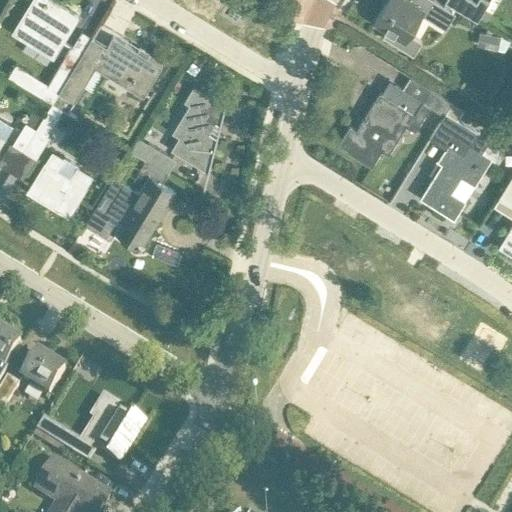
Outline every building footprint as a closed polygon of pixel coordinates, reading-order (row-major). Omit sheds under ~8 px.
[(35,0),(33,0),(15,31),(53,54),(78,13),(56,0),(45,0),(42,4),(35,0)] [(387,28),(383,35),(413,54),(422,40),(409,32),(421,13),(426,16),(430,9),(442,17),(448,7),(437,0),(386,0),(374,20),(387,28)] [(477,0),(477,1),(475,0),(445,0),(478,21),(490,0),(477,0)] [(488,31),(485,45),(504,49),(511,39),(500,33),(500,34),(491,32),(488,31)] [(82,52),(65,81),(53,101),(64,108),(91,64),(143,95),(162,65),(113,35),(107,45),(93,37),(94,35),(93,34),(82,52)] [(54,74),(65,81),(82,52),(72,46),(54,74)] [(403,87),(396,83),(388,95),(380,91),(357,128),(350,124),(338,143),(372,165),(382,149),(388,153),(399,137),(392,132),(400,120),(415,129),(430,105),(444,113),(446,111),(452,101),(411,75),(403,87)] [(189,102),(172,131),(179,135),(171,148),(208,170),(207,172),(208,172),(218,135),(217,134),(217,135),(210,131),(216,121),(220,123),(219,124),(221,124),(226,103),(220,102),(221,100),(204,90),(194,105),(189,102)] [(64,108),(53,101),(23,149),(36,157),(48,137),(47,136),(64,108)] [(475,182),(492,156),(482,150),(489,138),(446,111),(429,137),(431,137),(433,133),(448,143),(438,158),(436,158),(442,162),(420,196),(454,218),(466,199),(451,190),(461,174),(475,182)] [(26,121),(13,143),(23,149),(37,127),(26,121)] [(130,148),(168,171),(165,169),(173,156),(139,135),(130,148)] [(116,229),(140,245),(158,214),(162,217),(170,203),(166,201),(173,190),(174,189),(162,181),(168,171),(130,148),(130,149),(145,158),(139,168),(148,174),(138,192),(113,177),(93,209),(105,216),(110,209),(123,218),(116,229)] [(53,151),(35,180),(44,185),(38,194),(68,213),(91,175),(76,166),(69,177),(58,170),(65,159),(53,151)] [(511,174),(498,197),(511,206),(511,224),(505,235),(511,239),(511,246),(510,249),(511,250),(511,174)] [(21,343),(0,330),(0,383),(8,369),(6,368),(14,355),(16,356),(21,347),(19,346),(21,343)] [(66,370),(38,354),(22,380),(49,397),(66,370)] [(9,377),(0,392),(0,405),(7,409),(21,385),(9,377)] [(87,434),(84,439),(96,446),(94,448),(99,451),(121,464),(146,423),(135,416),(136,415),(132,412),(131,414),(121,408),(116,404),(103,424),(96,420),(87,434)] [(44,420),(37,431),(73,453),(80,442),(55,427),(44,420)] [(276,456),(270,452),(266,458),(273,462),(276,456)] [(85,511),(90,505),(101,511),(110,496),(54,460),(35,490),(56,503),(50,511),(85,511)]
